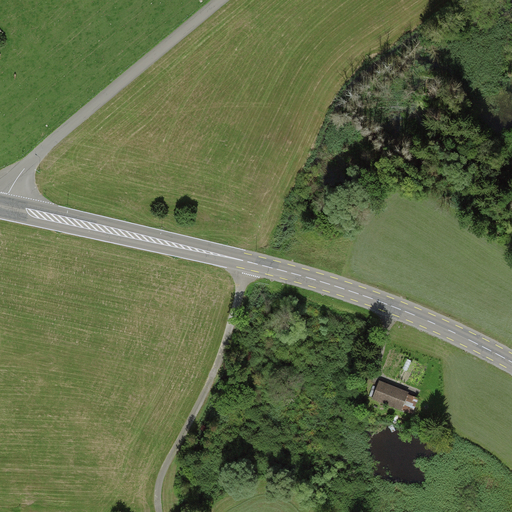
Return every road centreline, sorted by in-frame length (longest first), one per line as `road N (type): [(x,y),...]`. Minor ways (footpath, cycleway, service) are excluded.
road 1 (primary): [(5,207),(314,279),(511,362)]
road 2 (unclassified): [(5,207),(33,159),(225,0)]
road 3 (track): [(160,511),(162,474),(219,363),(248,262)]
